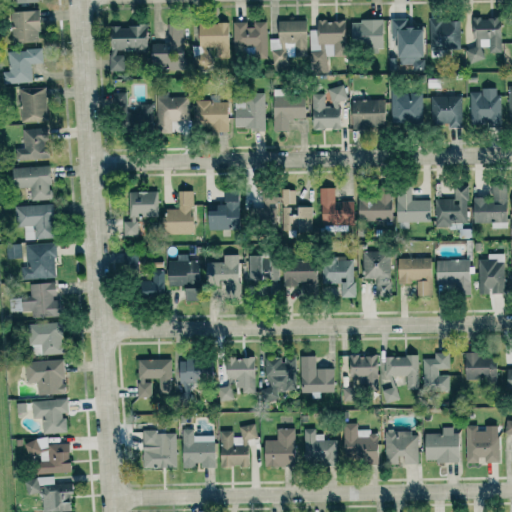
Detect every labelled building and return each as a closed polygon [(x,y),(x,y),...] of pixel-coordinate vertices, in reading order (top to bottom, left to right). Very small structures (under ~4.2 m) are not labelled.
[(10,42),(38,41),(37,11),(10,12),(10,42)] [(499,18),(470,19),(471,49),(464,49),(465,63),(482,63),(481,47),(488,47),(488,54),(500,53),(499,18)] [(311,73),(326,72),(326,57),(344,56),(343,20),(316,21),(317,51),(310,51),(311,73)] [(459,20),(429,20),(429,52),(459,52),(459,20)] [(305,21),(276,22),(277,39),(270,39),(270,63),(286,63),(286,44),(294,44),(294,57),(306,57),(305,21)] [(350,21),(350,49),(382,48),(382,21),(350,21)] [(266,59),(265,22),(252,23),(252,24),(232,25),(232,49),(254,48),(254,59),(266,59)] [(215,47),(215,59),(228,58),(227,24),(197,25),(197,47),(215,47)] [(150,44),(150,67),(181,68),(183,25),(168,25),(168,45),(150,44)] [(109,26),(109,71),(125,71),(125,56),(146,56),(146,26),(109,26)] [(7,50),(8,71),(2,71),(2,83),(31,82),(30,63),(42,63),(41,49),(7,50)] [(338,106),(337,101),(346,98),(343,84),(327,88),(332,108),(338,106)] [(45,121),(44,87),(19,88),(21,122),(45,121)] [(288,131),(288,118),(304,119),(304,95),(286,95),(286,89),(273,89),(272,131),(288,131)] [(468,89),(468,124),(499,124),(498,89),(468,89)] [(114,92),(113,130),(151,131),(151,103),(139,103),(139,111),(125,111),(126,92),(114,92)] [(171,133),(171,121),(188,121),(188,96),(166,96),(166,92),(155,92),(155,133),(171,133)] [(263,92),(245,93),(245,99),(233,100),(233,129),(265,128),(263,92)] [(390,93),(391,123),(422,122),(421,92),(390,93)] [(227,131),(226,102),(218,102),(217,93),(209,94),(209,99),(194,99),(194,126),(210,126),(210,132),(227,131)] [(310,93),(312,129),(339,128),(338,107),(324,108),(324,93),(310,93)] [(461,125),(460,95),(430,96),(430,125),(461,125)] [(383,99),(350,99),(351,127),(384,126),(383,99)] [(22,129),(22,148),(14,148),(15,159),(46,158),(45,128),(22,129)] [(11,167),(11,187),(29,187),(30,200),(50,199),(49,166),(11,167)] [(506,228),(506,184),(491,184),(491,197),(472,197),(472,223),(491,223),(491,228),(506,228)] [(454,199),(435,199),(434,228),(466,228),(466,185),(454,185),(454,199)] [(320,187),(319,225),(353,225),(353,201),(334,201),(334,187),(320,187)] [(429,222),(428,199),(410,200),(410,187),(396,187),(396,228),(408,228),(408,222),(429,222)] [(280,231),(311,231),(311,206),(294,206),(295,189),(281,189),(280,231)] [(192,190),(177,191),(178,208),(161,209),(162,234),(193,233),(192,190)] [(238,229),(237,190),(223,191),(223,204),(215,204),(215,210),(207,210),(207,230),(238,229)] [(129,221),(122,221),(123,236),(145,236),(145,217),(158,217),(157,191),(128,192),(129,221)] [(357,194),(357,220),(390,221),(391,196),(357,194)] [(250,208),(250,225),(267,225),(267,232),(276,231),(274,203),(279,203),(279,195),(261,196),(261,207),(250,208)] [(14,205),(15,227),(23,226),(23,239),(51,238),(51,204),(14,205)] [(21,279),(55,277),(54,242),(24,243),(26,266),(20,266),(21,279)] [(5,244),(6,258),(21,258),(21,243),(5,244)] [(138,252),(128,253),(128,269),(139,268),(138,252)] [(362,252),(362,279),(375,278),(375,293),(390,293),(389,252),(362,252)] [(478,259),(477,293),(502,293),(503,254),(487,253),(487,259),(478,259)] [(167,260),(167,285),(183,285),(183,300),(196,301),(197,261),(188,261),(188,255),(176,254),(176,260),(167,260)] [(277,280),(277,257),(247,258),(248,281),(277,280)] [(353,257),(321,258),(322,284),(340,283),(341,297),(354,297),(353,257)] [(430,257),(396,258),(397,282),(416,282),(416,295),(431,295),(430,257)] [(469,294),(469,259),(434,259),(435,283),(455,282),(455,294),(469,294)] [(282,283),(315,284),(315,261),(283,260),(282,283)] [(204,282),(222,283),(222,296),(234,296),(234,262),(205,261),(204,282)] [(164,296),(163,271),(152,271),(152,280),(136,281),(136,297),(164,296)] [(29,283),(29,296),(19,297),(20,311),(31,310),(31,317),(57,315),(55,282),(29,283)] [(32,355),(62,354),(61,322),(26,323),(27,346),(31,346),(32,355)] [(448,374),(438,375),(438,368),(449,368),(448,352),(433,352),(433,358),(422,358),(423,392),(449,391),(448,374)] [(463,354),(464,381),(495,380),(495,353),(463,354)] [(333,392),(333,368),(316,368),(315,355),(300,356),(301,393),(311,393),(311,398),(320,398),(320,392),(333,392)] [(378,391),(377,355),(349,355),(349,377),(365,376),(366,391),(378,391)] [(385,376),(405,375),(406,389),(418,389),(417,355),(384,356),(385,376)] [(296,359),(283,359),(283,357),(266,357),(266,388),(261,388),(261,401),(278,401),(278,391),(296,391),(296,359)] [(36,395),(63,393),(62,359),(23,361),(24,383),(36,382),(36,395)] [(171,359),(138,359),(138,383),(137,383),(136,397),(151,397),(151,379),(159,379),(159,389),(171,389),(171,359)] [(179,359),(178,380),(211,382),(212,360),(179,359)] [(217,387),(219,401),(232,400),(231,386),(217,387)] [(65,432),(64,413),(67,413),(66,399),(31,401),(31,418),(41,417),(41,433),(65,432)] [(377,463),(378,431),(357,431),(357,423),(344,423),(343,462),(377,463)] [(219,430),(219,466),(247,466),(247,438),(256,438),(256,425),(239,425),(239,437),(232,436),(232,430),(219,430)] [(466,463),(478,462),(478,460),(498,460),(498,436),(485,436),(485,432),(477,432),(477,425),(465,425),(466,463)] [(456,427),(441,427),(441,433),(424,434),(424,461),(457,461),(456,427)] [(337,440),(324,440),(324,434),(315,434),(315,429),(304,428),(303,464),(336,465),(337,440)] [(192,436),(192,429),(181,429),(181,468),(193,468),(193,466),(214,466),(213,435),(192,436)] [(294,429),(277,429),(277,440),(263,440),(264,466),(295,465),(294,429)] [(141,432),(142,468),(176,467),(175,431),(141,432)] [(418,462),(417,431),(384,432),(385,463),(418,462)] [(69,472),(68,443),(46,444),(46,439),(24,440),(25,454),(39,454),(40,461),(34,461),(35,473),(69,472)] [(70,511),(69,483),(53,483),(53,477),(24,478),(25,494),(42,493),(43,498),(49,498),(49,511),(70,511)]
